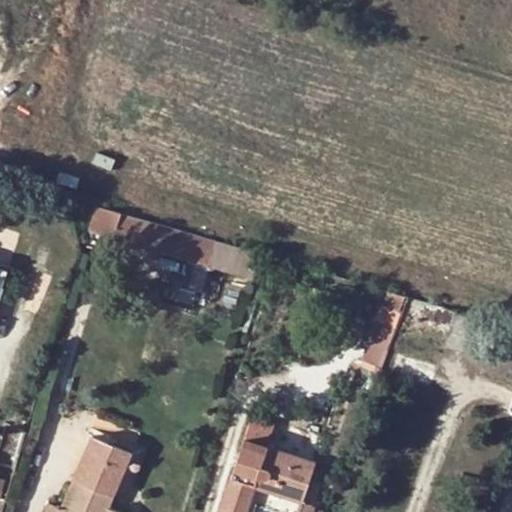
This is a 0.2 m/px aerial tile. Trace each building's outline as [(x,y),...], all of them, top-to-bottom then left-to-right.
[(184,232),(113,211),(104,235),(158,250),(176,255),(184,232)] [(212,241),(184,232),(176,255),(196,260),(210,264),(214,250),(216,242),(212,241)] [(210,264),(196,260),(187,288),(201,292),(210,264)] [(0,295),(8,269),(0,266),(0,295)] [(438,343),(468,353),(477,318),(408,298),(403,310),(388,351),(430,366),(438,343)] [(403,310),(380,302),(359,358),(382,366),(388,351),(403,310)] [(430,366),(388,351),(382,366),(380,370),(423,385),(430,366)] [(92,436),(61,504),(49,499),(43,511),(120,511),(106,506),(132,451),(92,436)] [(304,499),(318,462),(250,436),(224,511),(225,511),(251,511),(263,484),(304,499)] [(468,495),(465,497),(463,500),(462,503),(462,507),(464,510),(465,511),(479,511),(481,511),(482,508),(483,504),(482,501),(480,498),(478,496),(475,495),(471,494),(468,495)] [(310,511),(314,503),(304,499),(298,511),(310,511)]
